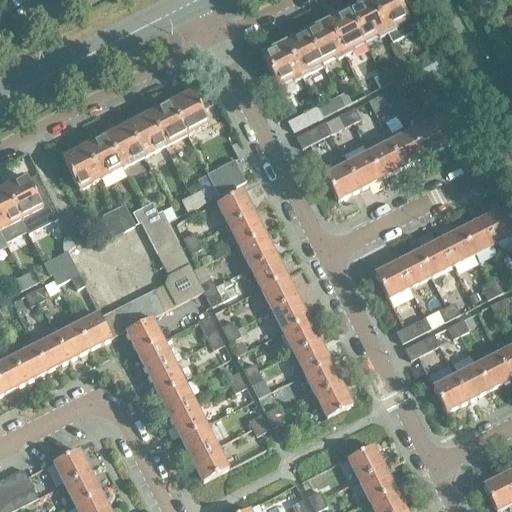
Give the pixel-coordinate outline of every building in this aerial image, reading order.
[(375,0),(370,3),(387,37),(392,46),(413,35),(395,0),(375,0)] [(387,37),(370,3),(361,8),(359,4),(346,11),(364,44),(377,38),(378,41),(387,37)] [(364,44),(346,11),(334,17),(336,20),(327,25),(344,58),(354,54),(352,50),(364,44)] [(344,58),(327,25),(318,30),(316,26),(304,32),(321,67),(334,60),(336,63),(344,58)] [(321,67),(304,32),(291,39),(293,42),(284,47),(301,81),(311,76),(310,72),(321,67)] [(301,81),(284,47),(275,51),(273,48),(262,54),(264,57),(262,58),(278,88),(290,82),(292,85),(301,81)] [(421,74),(441,63),(425,59),(421,74)] [(436,79),(441,63),(421,74),(436,79)] [(389,73),(380,77),(386,88),(394,84),(389,73)] [(386,88),(380,77),(373,81),(378,92),(386,88)] [(397,90),(389,93),(395,104),(402,101),(397,90)] [(395,104),(389,93),(381,97),(387,109),(395,104)] [(179,106),(172,109),(187,138),(209,127),(206,123),(207,123),(202,113),(202,114),(192,94),(179,101),(179,106)] [(346,95),(338,99),(343,110),(351,106),(346,95)] [(343,110),(338,99),(331,103),(335,114),(343,110)] [(373,114),(368,104),(346,115),(352,127),(361,123),(359,121),(373,114)] [(187,138),(172,109),(170,105),(157,112),(158,117),(151,120),(166,149),(187,138)] [(322,120),(317,110),(306,115),(287,125),(293,135),(312,126),(322,120)] [(453,112),(431,123),(445,149),(467,138),(453,112)] [(352,127),(346,115),(339,119),(345,131),(352,127)] [(166,149),(151,120),(149,116),(148,117),(135,123),(136,128),(129,131),(144,160),(166,149)] [(423,160),(445,149),(431,123),(410,134),(423,160)] [(331,137),(325,126),(317,130),(323,141),(331,137)] [(144,160),(129,131),(127,127),(114,134),(114,139),(108,142),(123,171),(144,160)] [(320,142),(323,141),(317,130),(314,131),(296,141),(302,152),(320,142)] [(402,171),(423,160),(410,134),(389,145),(402,171)] [(123,171),(108,142),(106,138),(92,145),(93,150),(86,153),(84,149),(101,183),(123,171)] [(381,182),(402,171),(389,145),(367,156),(381,182)] [(101,183),(84,149),(83,150),(85,154),(78,157),(75,154),(62,161),(71,180),(76,190),(76,189),(78,194),(101,183)] [(359,193),(381,182),(367,156),(346,167),(359,193)] [(207,177),(210,184),(218,199),(240,188),(246,185),(234,163),(207,177)] [(337,204),(359,193),(346,167),(324,178),(337,204)] [(7,194),(22,223),(26,232),(47,221),(43,212),(41,208),(41,207),(46,204),(42,196),(37,199),(36,198),(26,179),(13,186),(14,190),(7,194)] [(218,199),(210,184),(190,194),(192,198),(198,209),(218,199)] [(0,233),(22,223),(7,194),(5,190),(0,192),(0,233)] [(216,207),(228,229),(253,215),(242,194),(216,207)] [(198,209),(192,198),(181,204),(187,215),(198,209)] [(152,206),(143,211),(148,221),(157,216),(152,206)] [(124,208),(113,213),(124,234),(135,229),(132,224),(124,208)] [(148,221),(143,211),(133,216),(138,227),(141,226),(140,225),(148,221)] [(511,226),(504,211),(482,222),(495,248),(511,238),(511,226)] [(124,234),(113,213),(102,219),(107,229),(98,233),(103,245),(124,234)] [(162,214),(157,216),(148,221),(140,225),(141,226),(146,236),(168,225),(162,214)] [(264,237),(253,215),(228,229),(238,250),(264,237)] [(495,248),(482,222),(460,233),(474,258),(495,248)] [(152,247),(173,236),(168,225),(146,236),(152,247)] [(474,258),(460,233),(439,244),(452,269),(474,258)] [(157,257),(179,246),(173,236),(152,247),(157,257)] [(183,242),(186,249),(198,243),(195,237),(183,242)] [(275,258),(264,237),(238,250),(249,271),(275,258)] [(202,252),(198,243),(186,249),(191,257),(202,252)] [(452,269),(439,244),(418,255),(431,280),(452,269)] [(162,268),(184,257),(179,246),(157,257),(162,268)] [(431,280),(418,255),(396,266),(410,291),(431,280)] [(51,278),(73,266),(67,256),(62,258),(43,268),(49,279),(52,278),(51,278)] [(168,279),(190,268),(184,257),(162,268),(168,279)] [(286,280),(275,258),(249,271),(260,293),(286,280)] [(79,278),(73,266),(51,278),(52,278),(57,288),(71,282),(79,278)] [(410,291),(396,266),(374,277),(388,303),(410,291)] [(199,287),(192,273),(190,268),(168,279),(165,286),(166,287),(177,308),(203,295),(199,287)] [(215,289),(211,281),(204,268),(192,273),(199,287),(203,295),(203,294),(215,289)] [(32,274),(22,279),(27,290),(37,285),(32,274)] [(85,289),(79,278),(71,282),(77,293),(85,289)] [(27,290),(22,279),(13,284),(18,294),(27,290)] [(297,301),(286,280),(260,293),(271,314),(297,301)] [(497,285),(489,289),(494,299),(502,295),(497,285)] [(166,287),(165,286),(164,288),(155,292),(166,314),(177,308),(166,287)] [(207,302),(219,297),(215,289),(203,294),(207,302)] [(494,299),(489,289),(482,292),(487,302),(494,299)] [(40,291),(33,295),(38,306),(46,302),(40,291)] [(166,314),(155,292),(145,298),(156,319),(166,314)] [(38,306),(33,295),(25,298),(30,309),(38,306)] [(476,295),(468,299),(472,307),(480,303),(476,295)] [(222,304),(219,297),(207,302),(211,310),(222,304)] [(156,319),(145,298),(133,303),(145,324),(151,321),(156,319)] [(308,322),(297,301),(271,314),(282,336),(308,322)] [(511,312),(505,301),(498,305),(502,316),(511,312)] [(145,324),(133,303),(123,309),(134,330),(145,324)] [(502,316),(498,305),(491,309),(496,319),(502,316)] [(454,306),(447,310),(452,321),(460,317),(454,306)] [(134,330),(123,309),(112,315),(123,336),(125,334),(134,330)] [(452,321),(447,310),(439,314),(444,325),(452,321)] [(123,336),(112,315),(100,320),(111,342),(111,341),(123,336)] [(111,342),(100,320),(98,316),(77,327),(90,353),(111,342)] [(197,325),(204,339),(208,346),(220,340),(209,319),(197,325)] [(162,343),(151,321),(145,324),(134,330),(125,334),(137,356),(162,343)] [(431,332),(425,321),(417,325),(423,337),(431,332)] [(319,344),(308,322),(282,336),(293,357),(319,344)] [(463,323),(455,327),(461,338),(469,334),(463,323)] [(222,330),(225,338),(237,332),(233,324),(222,330)] [(417,325),(413,327),(396,336),(401,347),(419,338),(423,337),(417,325)] [(90,353),(77,327),(55,338),(68,364),(90,353)] [(461,338),(455,327),(447,331),(453,342),(461,338)] [(241,339),(237,332),(225,338),(229,345),(241,339)] [(47,375),(68,364),(55,338),(34,349),(47,375)] [(439,349),(433,338),(425,342),(431,353),(439,349)] [(223,348),(220,340),(208,346),(212,354),(223,348)] [(425,342),(422,344),(404,353),(410,364),(428,355),(431,353),(425,342)] [(173,364),(162,343),(137,356),(148,378),(173,364)] [(330,365),(319,344),(293,357),(304,378),(330,365)] [(242,345),(231,351),(235,359),(247,353),(242,345)] [(25,386),(47,375),(34,349),(13,360),(25,386)] [(510,383),(511,381),(511,349),(497,357),(510,383)] [(489,394),(510,383),(497,357),(476,368),(489,394)] [(0,388),(4,397),(25,386),(13,360),(0,366),(0,388)] [(184,386),(173,364),(148,378),(158,399),(184,386)] [(341,387),(330,365),(304,378),(315,400),(341,387)] [(255,367),(244,373),(247,380),(259,375),(255,367)] [(468,405),(489,394),(476,368),(454,379),(468,405)] [(263,383),(259,375),(247,380),(251,388),(263,383)] [(241,383),(237,376),(227,381),(231,389),(241,383)] [(446,416),(468,405),(454,379),(432,390),(446,416)] [(245,391),(241,383),(231,389),(235,396),(245,391)] [(196,407),(184,386),(158,399),(169,420),(196,407)] [(352,409),(341,387),(315,400),(326,422),(352,409)] [(207,428),(196,407),(169,420),(180,442),(207,428)] [(265,415),(269,423),(280,417),(276,410),(265,415)] [(284,425),(280,417),(269,423),(273,430),(284,425)] [(249,424),(253,431),(263,426),(259,419),(249,424)] [(267,434),(263,426),(253,431),(256,439),(267,434)] [(218,450),(207,428),(180,442),(191,463),(218,450)] [(372,449),(347,462),(358,484),(384,471),(372,449)] [(229,471),(218,450),(191,463),(202,485),(229,471)] [(79,453),(53,466),(64,488),(90,475),(79,453)] [(395,493),(384,471),(358,484),(369,506),(395,493)] [(23,472),(11,478),(22,499),(33,493),(23,472)] [(101,496),(90,475),(64,488),(75,509),(101,496)] [(22,499),(11,478),(1,483),(12,504),(22,499)] [(500,511),(511,506),(511,491),(505,478),(483,489),(494,511),(500,511)] [(12,504),(1,483),(0,484),(0,505),(2,509),(12,504)] [(38,501),(33,493),(22,499),(26,507),(38,501)] [(404,511),(395,493),(369,506),(372,511),(404,511)] [(320,494),(308,500),(312,508),(324,501),(320,494)] [(108,511),(101,496),(75,509),(76,511),(108,511)] [(16,511),(26,507),(22,499),(12,504),(16,511)] [(321,511),(328,509),(324,501),(312,508),(314,511),(321,511)] [(291,508),(293,511),(303,511),(306,510),(302,503),(291,508)]
